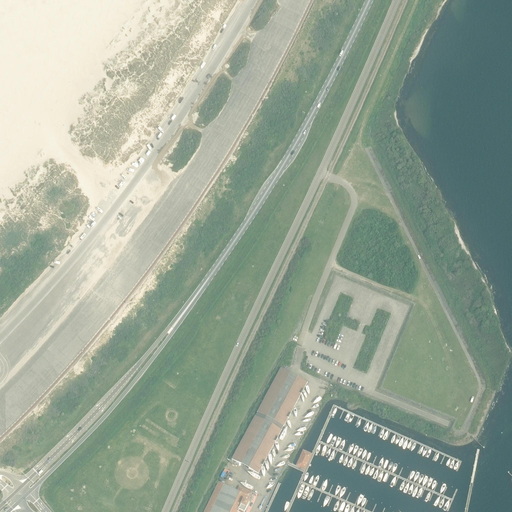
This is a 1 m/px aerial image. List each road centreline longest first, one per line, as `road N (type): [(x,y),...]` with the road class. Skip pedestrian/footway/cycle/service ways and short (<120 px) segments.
road 1 (tertiary): [(164,511),(396,0)]
road 2 (unclassified): [(0,337),(148,162),(252,0)]
road 3 (primary): [(179,317),(282,166),(368,0)]
road 4 (primary): [(28,492),(115,403),(179,317)]
road 5 (primary): [(179,317),(45,461)]
